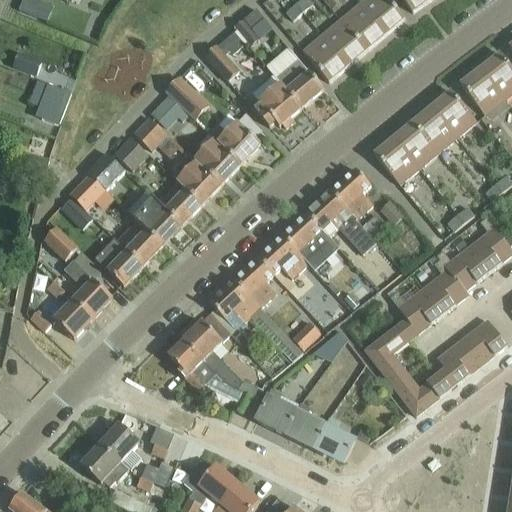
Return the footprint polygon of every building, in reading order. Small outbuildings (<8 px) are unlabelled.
[(30,0),(24,0),(20,13),(34,19),(40,4),(30,0)] [(306,0),(296,8),(303,17),(313,9),(306,0)] [(330,0),(326,0),(324,3),(331,11),(336,6),(330,0)] [(369,0),(360,8),(386,39),(406,23),(386,0),(369,0)] [(434,2),(432,0),(401,0),(413,17),(434,2)] [(303,17),(296,8),(287,17),(294,25),(303,17)] [(386,39),(360,8),(342,24),(367,55),(386,39)] [(209,13),(196,24),(203,33),(216,21),(209,13)] [(252,34),(265,23),(257,14),(234,33),(235,34),(236,35),(246,47),(250,52),(260,44),(252,34)] [(342,24),(323,39),(349,70),(367,55),(342,24)] [(236,35),(217,51),(226,60),(233,54),(235,56),(246,47),(236,35)] [(349,70),(323,39),(303,56),(329,87),(349,70)] [(206,61),(229,85),(240,75),(226,60),(217,51),(206,61)] [(267,71),(303,112),(325,93),(311,77),(310,77),(299,64),(289,52),(267,71)] [(20,58),(14,72),(36,81),(42,67),(20,58)] [(511,71),(501,58),(481,73),(505,105),(511,99),(511,71)] [(207,89),(211,75),(193,71),(189,84),(207,89)] [(275,80),(253,98),(259,106),(261,108),(255,113),(256,115),(270,131),(271,130),(276,126),(280,131),(282,129),(285,132),(293,126),(290,122),(303,112),(267,71),(275,80)] [(505,105),(481,73),(461,88),(485,120),(505,105)] [(213,114),(184,86),(170,100),(199,128),(213,114)] [(58,131),(71,97),(49,88),(36,122),(58,131)] [(452,95),(432,111),(458,142),(477,126),(452,95)] [(169,100),(150,121),(166,136),(185,115),(169,100)] [(458,142),(432,111),(413,127),(439,158),(458,142)] [(150,122),(135,139),(152,156),(168,139),(150,122)] [(218,130),(210,139),(217,146),(241,168),(260,148),(237,126),(226,137),(218,130)] [(439,158),(413,127),(394,142),(420,173),(439,158)] [(165,154),(178,165),(188,153),(175,142),(165,154)] [(420,173),(394,142),(375,158),(400,189),(420,173)] [(131,143),(115,159),(133,175),(148,159),(131,143)] [(198,149),(189,159),(196,165),(198,167),(221,189),(241,168),(217,146),(207,157),(198,149)] [(188,158),(175,172),(182,179),(177,185),(179,187),(202,209),(221,189),(198,167),(196,165),(189,159),(188,158)] [(109,159),(90,179),(106,194),(107,195),(126,175),(109,159)] [(28,161),(25,175),(45,181),(48,167),(28,161)] [(232,185),(243,198),(258,185),(246,172),(232,185)] [(331,195),(357,223),(373,208),(363,197),(371,189),(356,173),(331,195)] [(0,175),(0,197),(10,200),(15,179),(0,175)] [(71,200),(70,201),(73,204),(75,206),(86,216),(95,206),(106,194),(90,179),(71,200)] [(496,189),(503,197),(511,189),(511,188),(506,181),(496,189)] [(179,187),(160,207),(183,229),(202,209),(179,187)] [(503,197),(496,189),(486,197),(493,205),(503,197)] [(357,223),(331,195),(307,218),(329,241),(339,232),(363,258),(376,246),(373,242),(362,231),(356,224),(357,223)] [(183,229),(160,207),(155,203),(136,223),(141,227),(140,228),(163,250),(183,229)] [(87,233),(95,224),(86,216),(75,206),(66,215),(86,234),(87,233)] [(390,207),(380,216),(394,230),(404,222),(390,207)] [(468,212),(458,220),(465,228),(474,220),(468,212)] [(307,218),(284,239),(309,267),(316,274),(340,252),(329,241),(307,218)] [(376,218),(362,231),(373,242),(386,230),(376,218)] [(465,228),(458,220),(448,228),(455,236),(465,228)] [(470,252),(490,278),(511,260),(511,254),(487,222),(480,227),(488,237),(470,252)] [(102,230),(95,224),(87,233),(94,239),(102,230)] [(163,250),(140,228),(121,248),(129,255),(145,270),(163,250)] [(57,232),(45,245),(66,266),(79,253),(57,232)] [(309,267),(284,239),(259,262),(274,278),(282,271),(293,282),(309,267)] [(460,239),(452,245),(462,258),(470,252),(460,239)] [(129,255),(121,248),(115,242),(96,263),(125,290),(145,270),(129,255)] [(443,255),(437,260),(468,300),(469,299),(466,296),(475,289),(490,278),(470,252),(462,258),(451,266),(443,255)] [(468,300),(437,260),(436,259),(430,264),(442,279),(424,293),(444,319),(468,300)] [(259,262),(235,284),(261,312),(277,297),(266,285),(274,278),(259,262)] [(74,305),(93,323),(113,302),(74,265),(66,273),(86,292),(74,305)] [(44,267),(39,272),(54,286),(59,281),(44,267)] [(424,274),(417,279),(422,286),(429,280),(424,274)] [(230,289),(211,307),(226,323),(236,334),(244,327),(252,320),(294,365),(303,357),(292,345),(261,312),(235,284),(230,289)] [(58,305),(66,297),(55,287),(48,295),(58,305)] [(444,319),(424,293),(405,308),(394,293),(387,298),(419,339),(444,319)] [(351,297),(344,303),(354,313),(360,307),(351,297)] [(93,323),(74,305),(55,324),(74,343),(93,323)] [(31,323),(45,337),(54,328),(40,314),(31,323)] [(203,325),(184,344),(205,364),(217,378),(226,387),(239,393),(243,395),(255,401),(259,393),(244,386),(213,356),(224,346),(230,339),(210,318),(203,325)] [(489,325),(463,345),(483,370),(508,351),(489,325)] [(310,328),(292,345),(303,357),(321,341),(310,328)] [(391,388),(406,376),(393,358),(411,344),(399,329),(366,355),(391,388)] [(341,335),(313,358),(333,368),(349,345),(341,335)] [(205,364),(184,344),(168,359),(182,373),(179,376),(200,398),(206,392),(237,407),(235,413),(247,418),(252,420),(260,403),(255,401),(226,387),(217,378),(205,364)] [(483,370),(463,345),(438,364),(458,390),(483,370)] [(406,376),(391,388),(417,421),(452,394),(440,379),(420,394),(406,376)] [(367,378),(358,389),(366,395),(375,384),(367,378)] [(286,439),(297,416),(277,406),(281,399),(271,394),(256,424),(286,439)] [(301,408),(297,416),(286,439),(315,453),(326,430),(307,421),(311,412),(301,408)] [(330,423),(326,430),(315,453),(345,467),(356,445),(336,435),(339,427),(336,426),(346,412),(340,408),(330,423)] [(120,428),(101,448),(121,467),(127,473),(131,476),(142,464),(132,455),(140,446),(120,428)] [(361,435),(357,442),(367,447),(371,440),(361,435)] [(185,461),(191,442),(180,438),(174,458),(185,461)] [(155,447),(151,456),(165,462),(168,454),(155,447)] [(121,467),(101,448),(81,470),(101,488),(103,486),(110,492),(127,473),(121,467)] [(189,501),(183,511),(198,511),(201,507),(208,499),(221,509),(239,488),(217,470),(213,474),(202,465),(184,487),(195,496),(189,501)] [(147,475),(144,481),(162,488),(167,490),(174,473),(163,469),(160,475),(153,472),(147,475)] [(162,488),(144,481),(140,479),(136,490),(158,498),(162,488)] [(221,509),(218,511),(255,511),(260,506),(239,488),(221,509)] [(42,511),(23,497),(11,511),(42,511)]
